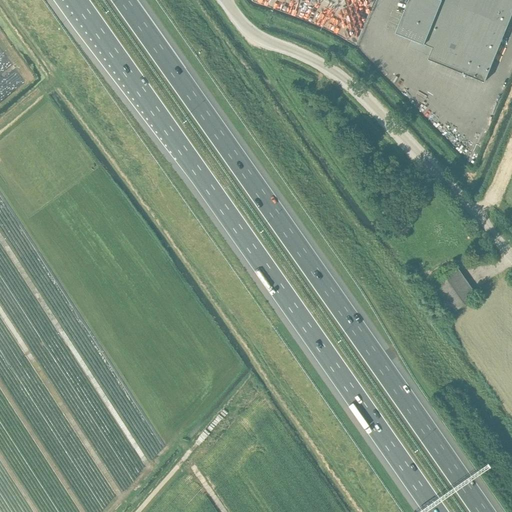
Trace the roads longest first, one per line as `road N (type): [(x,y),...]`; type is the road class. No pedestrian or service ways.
road 1 (motorway): [(482,511),(122,0)]
road 2 (motorway): [(75,0),(435,511)]
road 3 (tertiary): [(511,250),(354,86),(309,55),(248,30),(224,0)]
road 4 (track): [(0,1),(82,115)]
